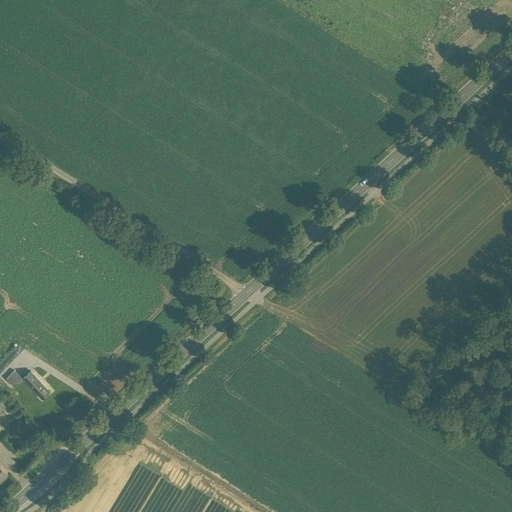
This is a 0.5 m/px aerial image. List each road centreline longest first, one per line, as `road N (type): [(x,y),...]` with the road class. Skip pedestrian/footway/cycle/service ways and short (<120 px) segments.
road 1 (tertiary): [(511,44),(252,290)]
road 2 (tertiary): [(252,290),(10,511)]
road 3 (unclassified): [(0,132),(252,290)]
